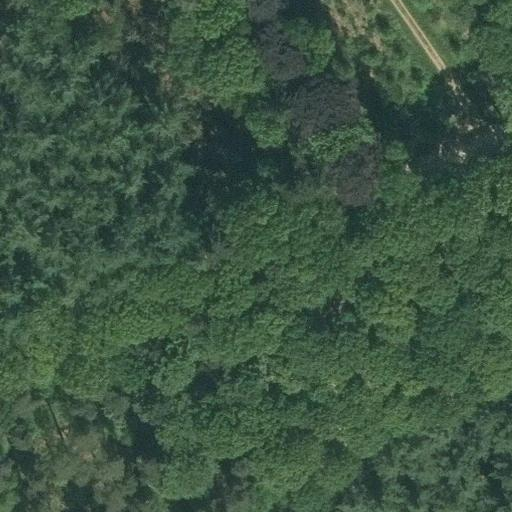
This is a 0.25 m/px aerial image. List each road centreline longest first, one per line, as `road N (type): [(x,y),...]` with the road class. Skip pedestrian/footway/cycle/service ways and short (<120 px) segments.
road 1 (track): [(0,343),(498,137)]
road 2 (track): [(498,137),(399,0)]
